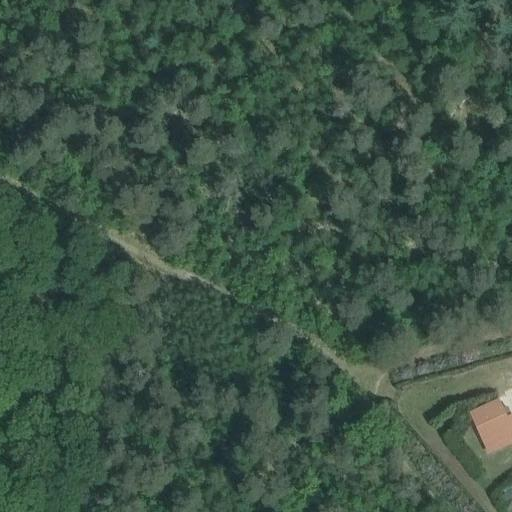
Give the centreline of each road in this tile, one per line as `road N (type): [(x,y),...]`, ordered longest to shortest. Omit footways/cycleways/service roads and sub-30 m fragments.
road 1 (track): [(0,170),(287,324),(357,378)]
road 2 (track): [(357,378),(370,417),(451,511)]
road 3 (track): [(511,335),(357,378)]
